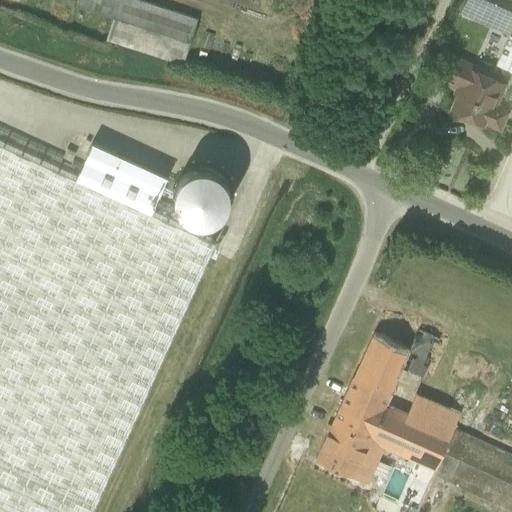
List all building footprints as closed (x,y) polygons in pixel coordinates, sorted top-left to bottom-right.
[(106,40),(183,65),(198,19),(139,0),(78,0),(77,4),(114,17),(106,40)] [(511,9),(485,0),(465,0),(461,15),(509,32),(497,64),(511,69),(511,9)] [(484,121),(499,129),(507,112),(491,105),(501,83),(471,70),(472,66),(446,54),(436,76),(461,88),(452,109),(483,123),(484,121)] [(0,146),(0,511),(85,511),(209,242),(146,213),(162,178),(87,144),(71,179),(0,146)] [(227,209),(233,200),(236,189),(235,178),(229,169),(221,162),(210,159),(199,161),(189,166),(183,175),(180,185),(181,196),(187,206),(195,213),(206,216),(217,214),(227,209)] [(430,234),(421,229),(416,238),(425,243),(430,234)] [(383,447),(435,469),(451,431),(407,414),(400,410),(386,404),(402,368),(423,376),(431,357),(426,355),(434,337),(418,329),(409,348),(374,332),(316,460),(367,483),(383,447)] [(435,469),(432,474),(511,510),(511,453),(454,427),(451,431),(435,469)]
